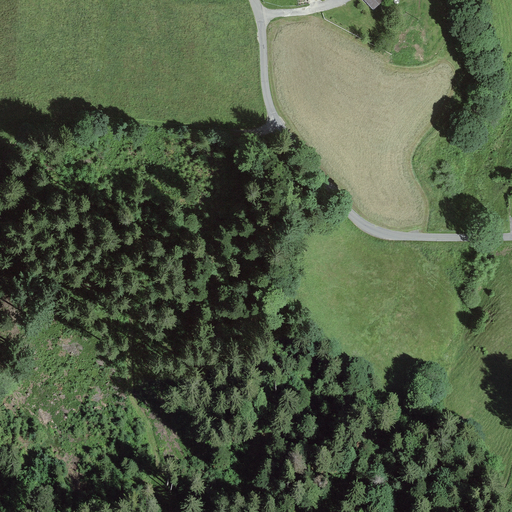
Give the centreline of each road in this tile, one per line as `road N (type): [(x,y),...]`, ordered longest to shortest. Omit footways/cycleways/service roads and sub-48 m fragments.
road 1 (track): [(0,207),(3,230),(35,273),(104,292),(135,315),(135,396),(193,494),(221,511)]
road 2 (unclassified): [(511,236),(389,234),(360,222),(272,113),(254,0)]
road 3 (track): [(283,132),(114,125),(0,141)]
